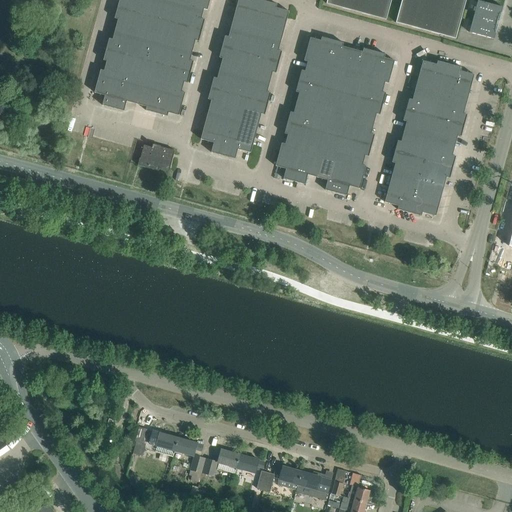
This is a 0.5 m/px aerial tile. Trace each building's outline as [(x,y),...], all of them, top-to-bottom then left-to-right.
[(119,0),(114,19),(118,19),(112,39),(109,38),(103,60),(107,61),(104,71),(100,70),(94,93),(105,96),(102,105),(124,111),(127,101),(146,107),(145,110),(167,116),(168,113),(179,116),(185,93),(181,92),(184,82),(187,83),(193,61),(190,60),(195,40),(199,41),(205,20),(201,19),(204,9),(207,10),(209,0),(119,0)] [(252,0),(252,1),(247,0),(238,0),(228,37),(225,36),(219,58),(222,59),(217,78),(214,77),(208,99),(211,100),(201,139),(214,143),(211,152),(235,159),(238,149),(251,153),(261,114),(265,115),(271,93),(267,92),(272,72),(276,73),(282,51),(278,50),(289,11),(276,8),(277,4),(260,0),(252,0)] [(356,12),(359,0),(327,0),(326,4),(356,12)] [(359,0),(356,12),(386,20),(391,0),(359,0)] [(426,31),(434,0),(401,0),(396,22),(426,31)] [(434,0),(426,31),(456,39),(466,0),(434,0)] [(495,27),(497,21),(498,19),(501,11),(503,7),(478,0),(469,32),(494,39),(495,35),(495,27)] [(382,92),(385,83),(388,84),(395,61),(384,58),(385,54),(363,48),(362,52),(342,46),(343,43),(322,37),(321,41),(310,38),(304,61),(307,62),(305,71),(301,70),(295,92),(299,93),(294,113),(290,112),(284,134),(288,135),(285,144),(282,143),(275,166),(286,169),(283,179),(305,185),(308,175),(328,180),(325,190),(347,196),(349,186),(360,189),(366,166),(363,165),(365,156),(369,157),(374,135),(371,134),(376,114),(380,115),(386,93),(382,92)] [(461,136),(464,126),(467,115),(463,114),(474,75),(460,71),(461,68),(437,61),(436,64),(423,61),(412,100),(409,99),(403,121),(406,122),(401,141),(398,140),(392,162),(395,163),(385,202),(398,206),(397,209),(421,216),(422,213),(436,216),(446,177),(450,178),(453,167),(456,156),(452,155),(458,136),(461,136)] [(159,168),(169,171),(175,151),(154,145),(153,144),(152,147),(144,145),(138,165),(158,171),(159,170),(158,170),(159,168)] [(136,442),(133,453),(142,456),(150,430),(144,428),(140,443),(136,442)] [(175,450),(178,438),(159,433),(153,432),(151,437),(157,439),(155,444),(175,450)] [(197,443),(178,438),(175,450),(193,455),(195,449),(201,451),(203,445),(197,444),(197,443)] [(236,467),(239,455),(221,450),(215,449),(213,454),(219,456),(217,461),(219,462),(217,469),(234,474),(236,467)] [(190,470),(202,473),(206,458),(194,455),(190,470)] [(253,458),(239,455),(236,467),(234,474),(246,477),(248,470),(255,472),(257,465),(263,467),(266,459),(253,455),(253,458)] [(202,473),(214,476),(218,462),(206,459),(202,473)] [(298,484),(302,472),(283,467),(282,467),(276,465),(275,471),(281,473),(280,479),(279,479),(277,485),(296,491),(298,484)] [(264,490),(269,473),(261,471),(257,488),(264,490)] [(313,475),(302,472),(298,484),(328,492),(331,480),(320,477),(321,474),(313,472),(313,475)] [(275,474),(269,473),(264,490),(270,492),(275,474)] [(343,484),(335,482),(332,493),(340,496),(343,484)] [(366,503),(370,491),(352,486),(350,493),(349,492),(347,497),(348,497),(348,498),(366,503)] [(352,511),(363,511),(366,503),(348,498),(347,503),(342,502),(341,504),(329,500),(328,505),(340,508),(346,510),(351,511),(352,511)] [(54,511),(46,502),(35,511),(54,511)]
